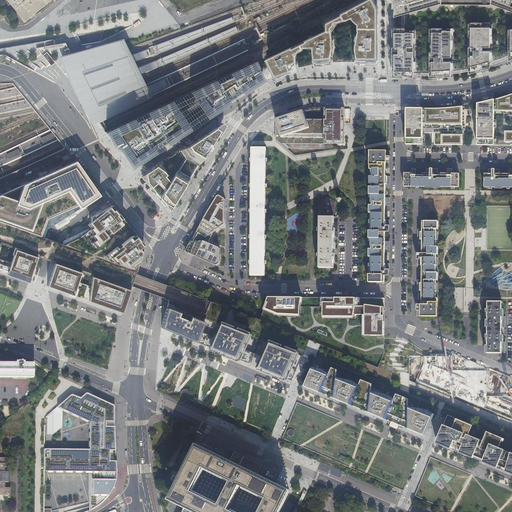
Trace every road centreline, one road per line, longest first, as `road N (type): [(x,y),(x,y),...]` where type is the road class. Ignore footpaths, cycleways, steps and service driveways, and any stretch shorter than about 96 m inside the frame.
road 1 (motorway): [(511,494),(0,290)]
road 2 (motorway): [(0,313),(224,397),(479,511)]
road 3 (secondary): [(166,252),(255,111),(305,89),(401,89)]
road 4 (tertiary): [(135,395),(399,511)]
road 5 (residential): [(237,287),(397,289)]
road 6 (residential): [(397,289),(404,326),(510,370)]
road 7 (residential): [(0,343),(135,395)]
road 8 (residential): [(400,155),(397,289)]
road 9 (secondary): [(166,252),(151,272),(136,327),(137,371)]
road 10 (secondary): [(137,371),(166,252)]
road 11 (residential): [(237,287),(238,167)]
